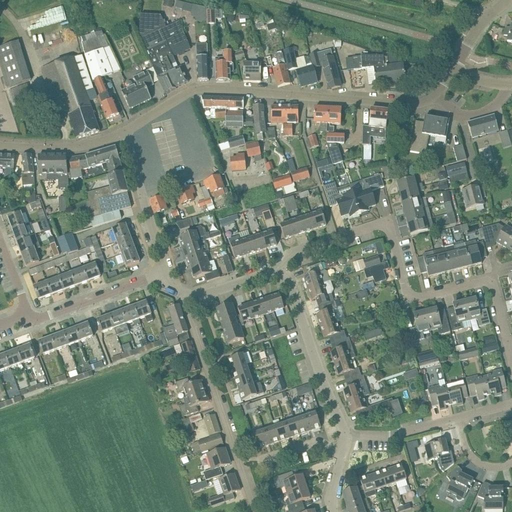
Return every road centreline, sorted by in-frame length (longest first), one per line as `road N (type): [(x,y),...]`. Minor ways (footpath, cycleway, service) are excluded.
road 1 (residential): [(511,361),(492,287),(482,281),(409,296),(388,226),(288,253),(276,275)]
road 2 (unclassified): [(124,132),(206,88),(401,104),(434,96)]
road 3 (residential): [(254,511),(182,294)]
road 4 (residential): [(345,435),(290,287),(276,275)]
road 5 (residential): [(165,280),(124,132)]
road 6 (residential): [(165,280),(28,318)]
road 7 (unclassified): [(0,145),(74,147),(124,132)]
